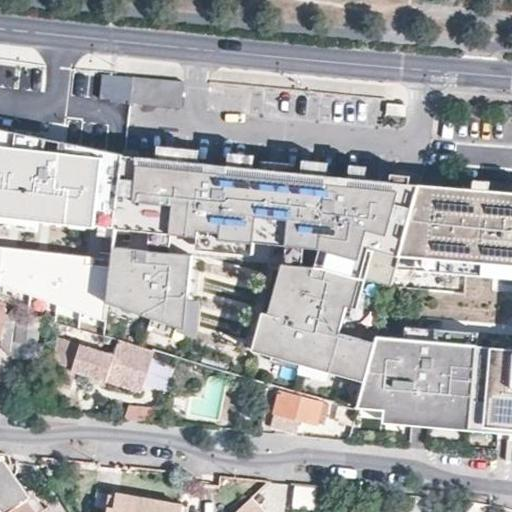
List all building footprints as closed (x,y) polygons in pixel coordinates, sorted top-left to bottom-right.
[(130,103),(132,77),(101,75),(99,99),(130,103)] [(132,77),(130,103),(182,109),(185,83),(132,77)] [(0,215),(115,231),(123,155),(115,151),(0,127),(0,215)] [(123,155),(115,231),(148,233),(147,245),(170,247),(171,243),(191,254),(254,256),(255,243),(284,246),(284,262),(302,263),(303,245),(319,246),(326,247),(322,266),(314,265),(301,264),(284,263),(281,262),(273,293),(266,314),(261,313),(251,351),(326,371),(363,382),(376,334),(395,266),(406,224),(418,185),(411,185),(409,185),(409,176),(388,174),(389,182),(366,179),(366,166),(348,165),(347,178),(327,176),(327,163),(301,161),(301,173),(253,168),(254,155),(227,154),(227,166),(198,163),(198,150),(156,146),(155,158),(123,155)] [(471,188),(418,185),(406,224),(395,266),(511,275),(511,350),(478,346),(477,333),(404,327),(403,338),(376,334),(363,382),(356,408),(384,411),(382,423),(511,434),(511,190),(489,190),(489,181),(471,181),(471,188)] [(0,284),(106,320),(107,305),(109,284),(111,268),(92,267),(92,255),(0,245),(0,284)] [(147,250),(113,246),(111,268),(109,284),(123,285),(121,309),(150,317),(175,325),(180,326),(184,327),(187,298),(191,254),(169,252),(147,250)] [(123,285),(109,284),(107,305),(121,309),(123,285)] [(7,300),(0,297),(0,337),(1,338),(0,343),(11,357),(42,360),(44,343),(38,342),(40,316),(6,312),(7,300)] [(184,327),(180,326),(179,331),(196,336),(200,299),(187,298),(184,327)] [(175,325),(150,317),(146,330),(172,338),(175,325)] [(154,349),(120,338),(115,353),(60,336),(55,383),(72,387),(78,371),(96,377),(99,369),(143,383),(154,349)] [(202,355),(200,362),(225,369),(227,362),(202,355)] [(99,369),(96,377),(94,382),(104,385),(106,381),(140,391),(143,383),(99,369)] [(312,385),(309,397),(321,400),(323,387),(312,385)] [(279,391),(272,412),(275,413),(273,426),(295,431),(299,419),(315,423),(316,420),(324,423),(328,404),(279,391)] [(128,404),(125,420),(147,424),(150,408),(128,404)] [(351,424),(355,411),(340,407),(336,420),(351,424)] [(2,459),(0,460),(0,469),(24,501),(29,498),(2,459)] [(0,469),(0,505),(4,511),(9,511),(24,501),(0,469)] [(292,508),(315,511),(319,490),(296,486),(292,508)] [(116,494),(110,493),(108,506),(114,507),(116,494)] [(181,511),(183,505),(116,494),(114,507),(108,506),(107,511),(181,511)] [(33,495),(29,498),(24,501),(9,511),(40,511),(43,510),(33,495)] [(264,511),(250,496),(233,511),(264,511)]
